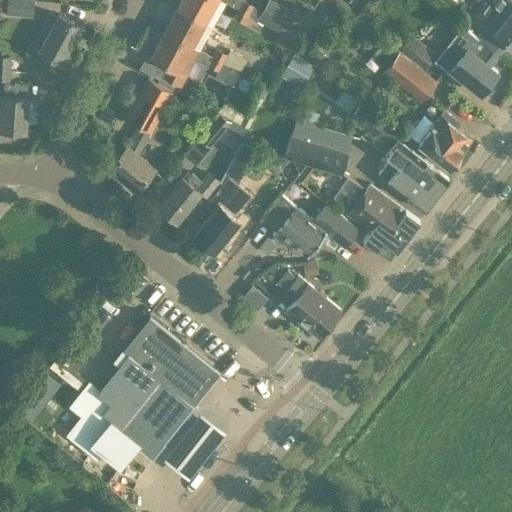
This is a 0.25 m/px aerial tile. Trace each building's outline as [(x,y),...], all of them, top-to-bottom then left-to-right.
[(0,0),(0,10),(5,11),(5,13),(31,17),(33,0),(0,0)] [(221,0),(178,0),(176,6),(211,25),(224,1),(221,0)] [(221,0),(224,1),(236,8),(251,16),(279,32),(293,39),(296,34),(281,26),(291,9),(274,0),(265,0),(260,9),(252,5),(253,4),(245,0),(221,0)] [(477,38),(499,55),(508,44),(511,47),(511,0),(507,0),(487,26),(477,38)] [(176,6),(163,29),(198,49),(211,25),(176,6)] [(247,24),(251,16),(236,8),(232,16),(247,24)] [(31,44),(38,48),(37,49),(57,61),(77,25),(56,13),(55,15),(49,11),(31,44)] [(178,86),(198,49),(163,29),(150,54),(166,63),(159,76),(178,86)] [(287,48),(292,39),(278,32),(273,41),(287,48)] [(398,48),(423,68),(436,53),(410,32),(398,48)] [(490,67),(499,55),(477,38),(469,49),(468,48),(451,69),(480,92),(496,72),(490,67)] [(210,56),(232,68),(236,59),(215,47),(210,56)] [(326,54),(316,47),(309,56),(319,64),(326,54)] [(292,48),(276,76),(298,89),(306,75),(296,69),(303,57),(292,48)] [(436,81),(425,72),(398,50),(382,69),(420,100),(436,81)] [(33,60),(22,54),(19,60),(30,66),(33,60)] [(0,79),(9,80),(10,56),(0,55),(0,79)] [(137,123),(125,145),(124,144),(107,164),(135,187),(151,166),(137,155),(150,131),(171,91),(145,76),(124,116),(137,123)] [(26,84),(13,83),(2,82),(1,95),(0,94),(0,127),(23,129),(26,84)] [(262,98),(254,93),(239,123),(248,128),(262,98)] [(398,165),(434,194),(447,178),(402,142),(406,137),(359,100),(349,114),(375,135),(376,133),(392,145),(387,151),(401,162),(398,165)] [(453,162),(458,156),(458,152),(470,137),(452,123),(456,118),(444,108),(417,142),(447,166),(449,162),(453,162)] [(229,122),(217,112),(197,136),(209,146),(229,122)] [(340,172),(347,151),(290,132),(283,155),(296,159),(340,172)] [(245,170),(260,162),(252,147),(239,143),(234,151),(245,170)] [(422,209),(434,194),(398,165),(395,169),(386,161),(377,173),(422,209)] [(181,176),(156,206),(174,221),(199,191),(196,189),(202,182),(190,172),(184,179),(181,176)] [(322,190),(349,209),(346,213),(369,232),(362,240),(387,260),(394,250),(395,251),(418,221),(368,185),(365,188),(346,176),(343,180),(334,173),(322,190)] [(214,207),(192,233),(212,249),(238,218),(232,213),(250,192),(227,174),(205,200),(214,207)] [(276,228),(271,233),(285,244),(290,239),(307,253),(325,231),(312,221),(280,195),(263,217),(276,228)] [(326,204),(312,221),(325,231),(343,245),(357,228),(326,204)] [(267,252),(275,242),(267,236),(259,245),(267,252)] [(305,275),(318,273),(315,259),(302,261),(305,275)] [(283,293),(292,300),(284,310),(317,336),(339,309),(297,275),(283,293)] [(129,354),(99,391),(98,392),(112,404),(105,413),(138,440),(136,443),(153,457),(165,442),(164,441),(220,371),(149,314),(122,348),(129,354)] [(92,349),(72,334),(56,354),(75,370),(92,349)] [(119,464),(136,443),(138,440),(105,413),(112,404),(98,392),(99,391),(90,384),(81,394),(78,394),(72,401),(73,408),(78,412),(84,412),(85,417),(92,423),(92,428),(84,429),(77,438),(78,448),(87,455),(98,454),(101,450),(119,464)] [(22,395),(14,405),(23,412),(31,402),(22,395)] [(188,483),(226,435),(199,413),(161,461),(188,483)]
